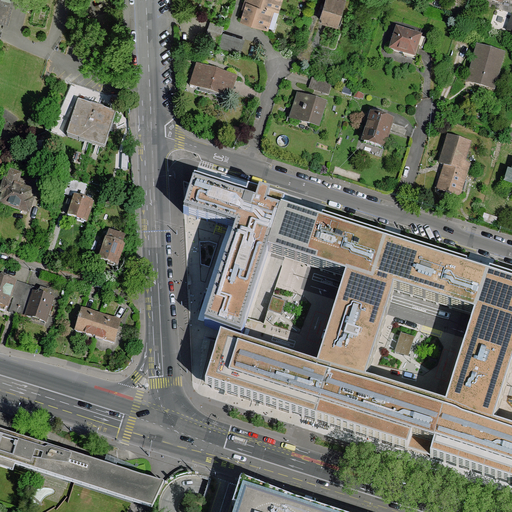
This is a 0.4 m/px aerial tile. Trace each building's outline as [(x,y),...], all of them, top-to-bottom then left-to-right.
[(12,0),(0,0),(0,21),(4,23),(12,0)] [(248,0),(248,2),(274,10),(276,0),(248,0)] [(279,12),(282,0),(276,0),(274,10),(279,12)] [(345,0),(325,0),(320,19),(338,24),(345,0)] [(274,10),(248,2),(242,20),(268,28),(271,19),(274,10)] [(279,12),(274,10),(271,19),(276,21),(279,12)] [(224,26),(210,21),(204,42),(218,46),(224,26)] [(420,38),(397,30),(391,50),(414,57),(417,47),(420,38)] [(244,39),(223,32),(218,46),(240,53),(244,39)] [(426,39),(420,38),(417,47),(423,49),(426,39)] [(504,54),(478,47),(472,72),(475,74),(473,83),(494,89),(504,54)] [(217,71),(197,65),(191,86),(211,92),(217,71)] [(237,78),(217,71),(211,92),(231,99),(237,78)] [(329,95),(332,84),(312,78),(309,88),(329,95)] [(325,104),(299,96),(292,116),(292,117),(293,118),(318,126),(325,104)] [(67,134),(107,147),(118,112),(78,99),(67,134)] [(392,122),(372,116),(364,141),(385,147),(392,122)] [(470,143),(449,137),(441,164),(446,165),(439,189),(460,196),(470,164),(464,162),(470,143)] [(2,202),(28,211),(32,201),(30,200),(32,192),(21,188),(22,187),(17,185),(21,174),(10,171),(7,182),(5,181),(2,192),(5,193),(2,202)] [(182,210),(231,226),(199,323),(238,335),(265,251),(280,206),(282,200),(247,189),(244,195),(192,178),(182,210)] [(63,193),(74,197),(82,200),(87,186),(68,179),(63,193)] [(92,203),(82,200),(74,197),(68,216),(87,222),(92,203)] [(290,209),(280,206),(265,251),(276,255),(292,260),(346,278),(394,293),(464,315),(477,320),(491,273),(479,269),(307,214),(290,209)] [(105,241),(123,247),(126,236),(108,231),(105,241)] [(105,241),(99,259),(117,265),(123,247),(105,241)] [(449,409),(432,461),(511,486),(511,280),(491,273),(477,320),(471,338),(453,399),(449,409)] [(15,284),(0,278),(0,304),(8,307),(11,297),(15,284)] [(394,293),(346,278),(340,295),(320,356),(317,367),(365,382),(369,372),(388,311),(394,293)] [(21,300),(26,285),(16,281),(15,284),(11,297),(14,298),(21,300)] [(39,295),(41,289),(26,285),(21,300),(31,303),(34,294),(39,295)] [(39,295),(48,298),(50,292),(41,289),(39,295)] [(31,303),(27,316),(46,322),(53,300),(48,298),(39,295),(34,294),(31,303)] [(16,315),(21,300),(14,298),(10,313),(16,315)] [(31,303),(21,300),(16,315),(26,318),(27,316),(31,303)] [(76,331),(95,337),(102,316),(83,310),(76,331)] [(102,316),(95,337),(114,344),(121,322),(102,316)] [(415,341),(401,337),(395,357),(409,361),(415,341)] [(432,461),(449,409),(436,405),(365,382),(317,367),(224,338),(207,390),(420,457),(432,461)] [(0,429),(0,459),(143,506),(157,510),(168,483),(155,479),(15,434),(0,429)] [(293,511),(296,503),(241,485),(233,508),(236,509),(235,511),(293,511)] [(323,511),(296,503),(293,511),(323,511)]
